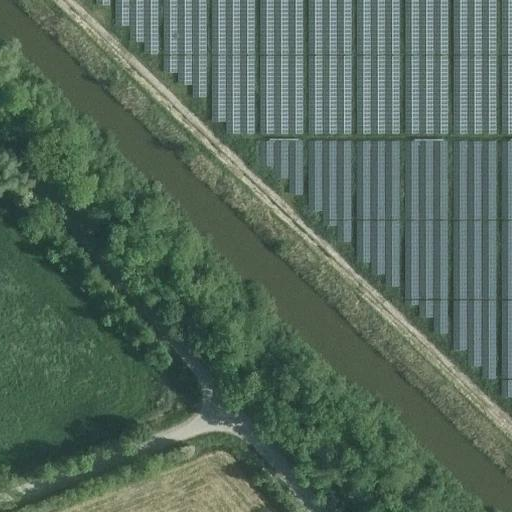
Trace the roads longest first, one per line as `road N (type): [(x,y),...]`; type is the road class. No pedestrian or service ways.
road 1 (unclassified): [(234,408),(0,127)]
road 2 (unclassified): [(0,497),(234,408)]
road 3 (unclassified): [(325,511),(234,408)]
